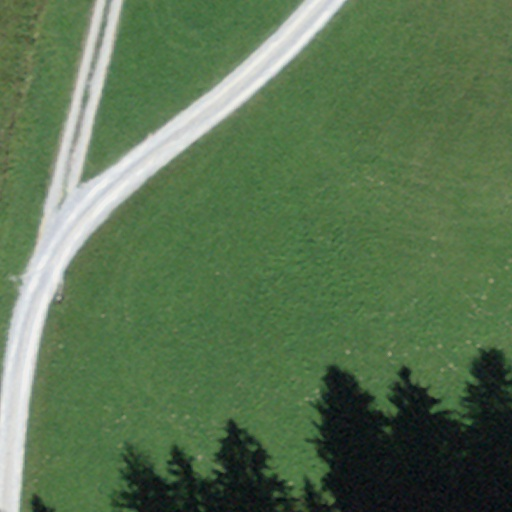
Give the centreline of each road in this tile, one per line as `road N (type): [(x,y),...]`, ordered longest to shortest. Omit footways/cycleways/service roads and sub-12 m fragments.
road 1 (track): [(323,0),(263,68),(118,189),(45,265),(11,383),(0,511)]
road 2 (track): [(106,0),(45,265)]
